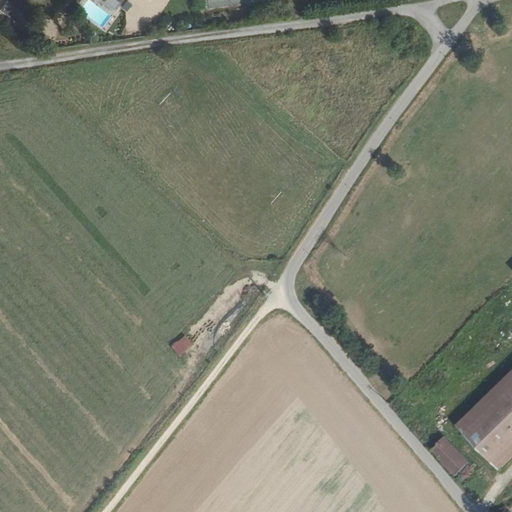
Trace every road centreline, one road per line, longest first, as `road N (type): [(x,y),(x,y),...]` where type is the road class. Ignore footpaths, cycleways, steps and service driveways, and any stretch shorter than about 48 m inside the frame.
road 1 (unclassified): [(473,0),(281,291),(472,511)]
road 2 (track): [(0,69),(464,0)]
road 3 (track): [(105,511),(281,291)]
